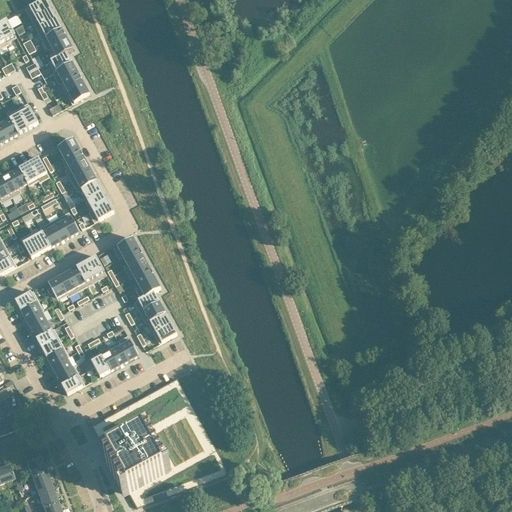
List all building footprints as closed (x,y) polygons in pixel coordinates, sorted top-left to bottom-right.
[(25,12),(31,22),(51,11),(45,1),(25,12)] [(56,21),(51,11),(31,22),(37,32),(56,21)] [(13,19),(7,22),(12,30),(17,27),(13,19)] [(37,32),(42,42),(62,31),(56,21),(37,32)] [(7,22),(0,25),(0,32),(7,45),(17,39),(12,30),(7,22)] [(22,27),(15,31),(19,37),(25,33),(22,27)] [(68,41),(62,31),(42,42),(48,52),(52,50),(68,41)] [(0,32),(0,51),(8,47),(7,45),(0,32)] [(23,45),(26,51),(33,47),(30,41),(23,45)] [(73,51),(68,41),(52,50),(57,59),(58,60),(67,55),(73,51)] [(36,52),(33,47),(26,51),(29,56),(36,52)] [(73,65),(67,55),(58,60),(57,59),(49,64),(54,74),(55,75),(73,65)] [(12,65),(7,67),(11,74),(16,72),(12,65)] [(34,65),(26,69),(29,75),(33,73),(38,70),(35,65),(34,65)] [(59,87),(61,86),(79,76),(73,65),(55,75),(54,74),(52,75),(59,87)] [(6,77),(11,74),(7,67),(2,70),(6,77)] [(84,86),(79,76),(61,86),(67,96),(84,86)] [(90,97),(84,86),(67,96),(72,107),(90,97)] [(17,87),(12,90),(16,97),(21,94),(17,87)] [(28,105),(18,111),(29,131),(39,125),(28,105)] [(29,131),(18,111),(7,116),(10,121),(10,120),(19,136),(29,131)] [(1,126),(9,141),(19,136),(10,120),(10,121),(1,125),(1,126)] [(0,146),(9,141),(1,126),(1,125),(0,123),(0,146)] [(58,149),(64,159),(64,160),(79,151),(74,141),(58,149)] [(85,162),(79,151),(64,160),(64,159),(61,161),(67,171),(68,172),(85,162)] [(48,169),(51,167),(46,158),(43,160),(48,169)] [(39,159),(29,165),(39,182),(40,185),(50,179),(39,159)] [(71,183),(91,172),(85,162),(68,172),(67,171),(65,172),(71,183)] [(39,182),(29,165),(20,170),(28,186),(29,188),(38,183),(39,182)] [(28,186),(20,170),(10,175),(19,191),(28,186)] [(97,183),(91,172),(71,183),(77,194),(79,193),(97,183)] [(10,175),(0,181),(11,200),(21,195),(19,191),(10,175)] [(0,202),(2,206),(11,200),(0,181),(0,180),(0,202)] [(103,193),(97,183),(79,193),(85,203),(103,193)] [(91,213),(108,204),(103,193),(85,203),(91,213)] [(52,207),(50,203),(41,208),(43,212),(52,207)] [(114,214),(108,204),(91,213),(88,214),(94,225),(114,214)] [(18,212),(8,217),(11,222),(21,216),(18,212)] [(69,214),(59,219),(70,239),(80,234),(69,214)] [(61,244),(70,239),(59,219),(50,225),(61,244)] [(61,244),(50,225),(40,230),(41,232),(51,250),(61,244)] [(41,232),(32,237),(41,255),(51,250),(41,232)] [(32,260),(41,255),(32,237),(31,235),(21,240),(32,260)] [(133,240),(113,251),(119,262),(123,259),(139,250),(133,240)] [(0,253),(0,265),(12,259),(7,250),(0,253)] [(139,250),(123,259),(128,268),(129,269),(144,260),(139,250)] [(87,263),(98,283),(107,278),(96,258),(87,263)] [(12,259),(0,265),(0,277),(17,269),(12,259)] [(128,268),(124,271),(130,282),(134,279),(150,270),(144,260),(129,269),(128,268)] [(87,263),(77,269),(88,288),(98,283),(87,263)] [(78,294),(88,288),(77,269),(67,274),(78,294)] [(150,270),(134,279),(139,288),(140,289),(155,280),(150,270)] [(67,274),(58,279),(68,297),(67,297),(69,299),(78,294),(67,274)] [(120,287),(114,277),(110,278),(116,289),(120,287)] [(48,285),(51,289),(54,294),(58,302),(67,297),(68,297),(58,279),(48,285)] [(139,288),(135,291),(141,301),(154,294),(161,291),(155,280),(140,289),(139,288)] [(16,303),(21,312),(39,303),(33,293),(16,303)] [(54,294),(50,296),(55,306),(56,305),(59,304),(58,302),(54,294)] [(141,301),(134,304),(140,315),(159,305),(154,294),(141,301)] [(44,312),(39,303),(21,312),(26,322),(42,314),(44,312)] [(159,305),(140,315),(146,326),(148,325),(165,315),(159,305)] [(42,314),(26,322),(31,331),(47,323),(42,314)] [(165,315),(148,325),(154,335),(171,326),(165,315)] [(31,331),(36,340),(52,332),(47,323),(31,331)] [(171,326),(154,335),(160,346),(177,336),(171,326)] [(36,340),(42,350),(59,340),(54,331),(52,332),(36,340)] [(118,343),(129,363),(139,358),(128,338),(118,343)] [(47,359),(64,349),(59,340),(42,350),(47,359)] [(109,348),(120,368),(129,363),(118,343),(109,348)] [(120,368),(109,348),(99,354),(101,358),(110,374),(120,368)] [(47,359),(52,368),(68,360),(70,359),(64,349),(47,359)] [(101,358),(92,363),(95,369),(98,374),(100,379),(110,374),(101,358)] [(72,369),(68,360),(52,368),(57,377),(72,369)] [(90,360),(85,362),(90,371),(91,371),(95,369),(92,363),(90,360)] [(184,366),(189,376),(200,371),(195,362),(184,366)] [(62,387),(80,377),(74,367),(72,369),(57,377),(62,387)] [(201,375),(191,381),(196,390),(206,385),(201,375)] [(80,377),(62,387),(68,397),(85,387),(80,377)] [(177,381),(92,428),(111,463),(108,464),(106,465),(108,468),(109,468),(111,472),(110,472),(112,475),(114,478),(114,479),(116,482),(116,481),(118,485),(117,485),(119,488),(120,488),(122,492),(121,492),(123,495),(125,494),(127,492),(137,510),(226,478),(226,477),(227,477),(227,476),(227,475),(222,462),(177,381)] [(0,401),(1,403),(9,398),(5,389),(0,391),(0,401)] [(17,416),(5,420),(10,434),(21,430),(22,429),(20,425),(25,424),(21,415),(17,416)] [(5,420),(0,421),(0,437),(10,434),(5,420)] [(83,452),(95,448),(90,430),(77,434),(83,452)] [(32,479),(46,474),(40,459),(27,464),(32,479)] [(9,467),(0,470),(0,486),(14,481),(13,478),(13,477),(9,468),(9,467)] [(52,489),(46,474),(32,479),(38,494),(52,489)] [(44,510),(58,504),(52,489),(38,494),(44,510)]
